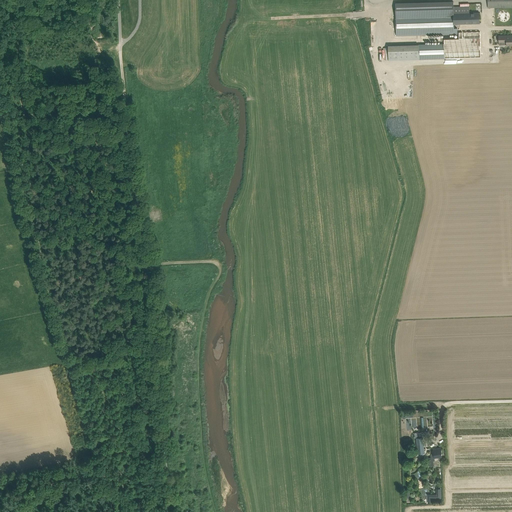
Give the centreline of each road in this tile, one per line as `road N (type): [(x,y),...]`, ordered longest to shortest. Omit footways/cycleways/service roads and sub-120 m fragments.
road 1 (track): [(152,265),(222,270),(198,355),(214,511)]
road 2 (track): [(169,511),(152,265)]
road 3 (track): [(152,265),(120,45)]
road 4 (track): [(373,408),(511,401)]
